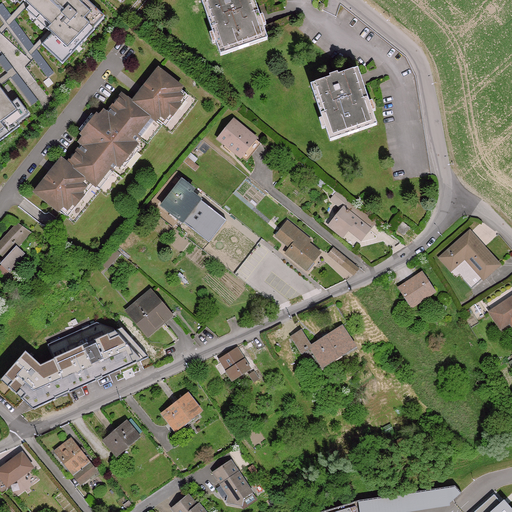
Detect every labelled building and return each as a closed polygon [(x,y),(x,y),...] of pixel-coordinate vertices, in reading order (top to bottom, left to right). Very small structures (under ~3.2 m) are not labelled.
[(29,5),(22,0),(19,3),(4,19),(8,25),(25,9),(29,5)] [(22,0),(29,5),(49,25),(46,29),(51,34),(46,39),(61,54),(70,44),(75,49),(86,38),(81,33),(100,13),(85,0),(22,0)] [(207,0),(223,50),(270,36),(258,0),(207,0)] [(0,13),(4,19),(9,13),(1,2),(0,2),(0,13)] [(25,9),(46,29),(49,25),(29,5),(25,9)] [(81,33),(86,38),(93,30),(91,28),(103,17),(100,13),(81,33)] [(32,45),(14,19),(8,25),(27,50),(32,45)] [(51,34),(47,30),(32,45),(27,50),(30,55),(35,49),(40,44),(51,34)] [(61,64),(75,49),(70,44),(61,54),(46,39),(40,44),(61,64)] [(51,72),(35,49),(30,55),(45,76),(51,72)] [(332,74),(332,77),(314,83),(331,138),(377,124),(378,123),(359,67),(341,74),(340,72),(332,74)] [(47,178),(36,191),(59,209),(60,208),(65,202),(67,203),(70,205),(83,188),(82,187),(78,184),(84,177),(89,180),(93,184),(96,186),(110,168),(113,170),(117,164),(119,165),(137,144),(135,142),(140,136),(137,134),(152,116),(155,119),(156,120),(157,119),(162,112),(167,116),(180,99),(176,95),(181,89),(181,88),(159,69),(148,83),(149,84),(145,90),(140,95),(139,94),(134,102),(123,94),(108,113),(104,111),(100,117),(97,115),(82,133),(85,135),(80,141),(83,144),(68,163),(62,159),(52,172),(53,173),(48,179),(47,178)] [(157,119),(166,125),(189,96),(181,89),(176,95),(180,99),(167,116),(162,112),(157,119)] [(0,138),(7,133),(2,126),(24,110),(15,98),(9,102),(0,90),(0,138)] [(2,126),(7,133),(17,125),(15,122),(27,113),(24,110),(2,126)] [(140,136),(140,137),(155,119),(152,116),(137,134),(140,136)] [(254,139),(233,122),(219,139),(246,160),(260,144),(260,143),(254,139)] [(96,186),(100,189),(114,171),(113,170),(110,168),(96,186)] [(93,184),(89,180),(84,177),(78,184),(82,187),(83,188),(70,205),(67,203),(65,202),(60,208),(62,209),(69,215),(93,184)] [(194,190),(183,181),(164,206),(184,221),(186,218),(210,237),(223,220),(199,201),(200,200),(192,193),(194,190)] [(341,206),(347,198),(335,189),(329,196),(341,206)] [(365,212),(347,198),(341,206),(328,223),(340,232),(345,226),(358,236),(366,226),(359,220),(365,212)] [(359,220),(366,226),(372,218),(365,212),(359,220)] [(406,226),(397,219),(392,225),(400,232),(406,226)] [(300,237),(302,234),(288,222),(277,236),(291,247),(286,253),(300,264),(306,256),(313,262),(320,252),(308,243),(300,237)] [(12,231),(11,231),(0,243),(0,252),(3,256),(10,249),(13,252),(1,264),(10,272),(24,254),(18,248),(31,233),(18,225),(12,231)] [(300,237),(308,243),(310,240),(302,234),(300,237)] [(471,264),(477,271),(465,282),(474,291),(500,268),(485,251),(483,253),(479,249),(481,246),(471,235),(469,237),(444,260),(453,271),(454,269),(460,264),(470,256),(474,261),(471,264)] [(122,254),(116,249),(103,264),(109,270),(109,269),(122,254)] [(306,256),(300,264),(307,269),(313,262),(306,256)] [(347,259),(346,259),(342,265),(354,274),(358,269),(347,259)] [(1,264),(0,265),(0,272),(5,277),(10,272),(1,264)] [(433,289),(420,271),(399,286),(412,304),(433,289)] [(152,295),(130,313),(130,314),(149,336),(150,336),(171,318),(152,295)] [(511,301),(493,315),(503,329),(511,324),(511,325),(511,301)] [(135,358),(144,354),(122,329),(114,333),(113,330),(96,323),(48,345),(54,360),(40,366),(25,352),(5,376),(12,383),(8,387),(17,395),(20,391),(25,395),(22,399),(33,410),(56,400),(53,395),(67,389),(69,394),(137,363),(135,358)] [(313,346),(311,347),(324,367),(353,349),(340,329),(313,346)] [(305,351),(311,347),(313,346),(303,330),(294,336),(305,351)] [(231,370),(228,371),(228,372),(233,380),(234,380),(249,371),(237,350),(224,357),(231,370)] [(391,358),(387,353),(379,358),(383,364),(391,358)] [(135,358),(137,363),(148,358),(144,354),(135,358)] [(258,382),(254,374),(250,377),(253,384),(254,384),(258,382)] [(8,387),(12,383),(5,376),(1,380),(8,387)] [(53,395),(56,400),(69,394),(67,389),(53,395)] [(20,391),(17,395),(22,399),(25,395),(20,391)] [(201,411),(189,395),(163,414),(175,430),(189,420),(191,422),(199,416),(197,414),(201,411)] [(123,428),(135,442),(141,437),(129,423),(123,428)] [(135,442),(123,428),(107,441),(119,455),(135,442)] [(410,430),(394,440),(399,448),(407,444),(412,452),(421,447),(410,430)] [(72,440),(56,452),(57,453),(82,483),(97,472),(72,440)] [(21,455),(0,471),(0,493),(2,496),(6,492),(7,487),(31,469),(21,455)] [(230,495),(248,484),(231,460),(215,472),(230,494),(230,495)] [(248,484),(230,495),(229,502),(242,504),(244,507),(257,498),(248,484)] [(455,486),(358,501),(360,511),(408,511),(451,505),(451,502),(461,493),(455,486)] [(205,511),(200,505),(198,506),(191,496),(174,508),(177,511),(205,511)] [(508,511),(493,496),(474,511),(508,511)]
